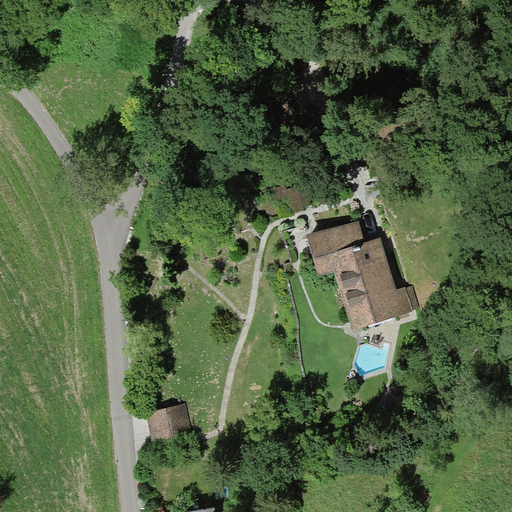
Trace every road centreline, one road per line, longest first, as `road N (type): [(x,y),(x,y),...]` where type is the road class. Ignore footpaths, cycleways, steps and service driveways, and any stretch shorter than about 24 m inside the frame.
road 1 (residential): [(129,511),(105,218)]
road 2 (track): [(260,0),(331,115),(368,219)]
road 3 (track): [(105,218),(134,191),(192,0)]
road 4 (track): [(105,218),(33,104),(0,69)]
road 5 (track): [(271,11),(312,25),(410,106)]
